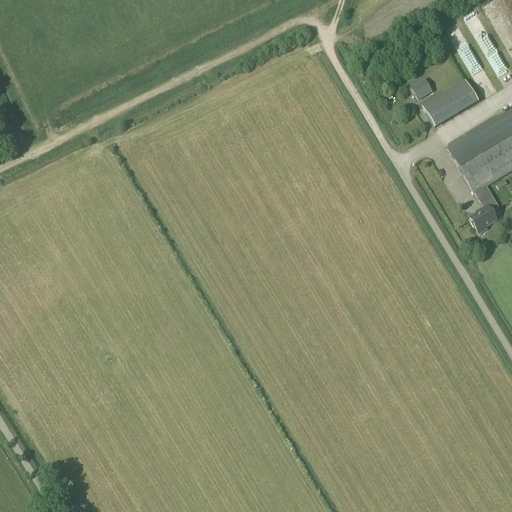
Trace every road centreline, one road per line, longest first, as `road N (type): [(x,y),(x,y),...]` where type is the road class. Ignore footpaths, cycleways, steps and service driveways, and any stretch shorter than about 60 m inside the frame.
road 1 (track): [(0,169),(299,20),(319,29),(393,161)]
road 2 (unclassified): [(511,358),(393,161)]
